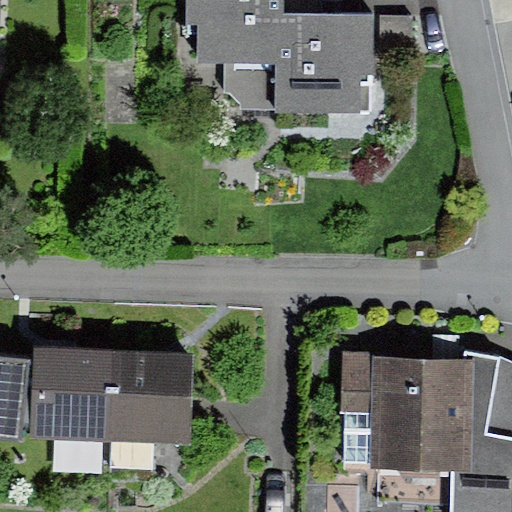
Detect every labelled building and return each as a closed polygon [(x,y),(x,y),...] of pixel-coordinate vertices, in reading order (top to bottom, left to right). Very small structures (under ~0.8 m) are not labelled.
[(188,0),(188,32),(200,32),(199,61),(225,62),(223,87),(242,106),(283,107),(284,2),(284,0),(188,0)] [(344,2),(284,2),(283,107),(372,107),(373,2),(344,2)] [(382,12),(382,24),(413,25),(414,12),(382,12)] [(37,341),(35,355),(0,351),(0,435),(21,437),(21,431),(111,436),(114,345),(37,341)] [(196,348),(114,345),(111,436),(110,466),(154,467),(155,438),(192,439),(196,348)] [(480,354),(342,350),(339,461),(384,468),(477,470),(480,354)] [(511,511),(511,359),(502,354),(480,354),(477,470),(384,468),(383,497),(456,499),(455,511),(511,511)]
